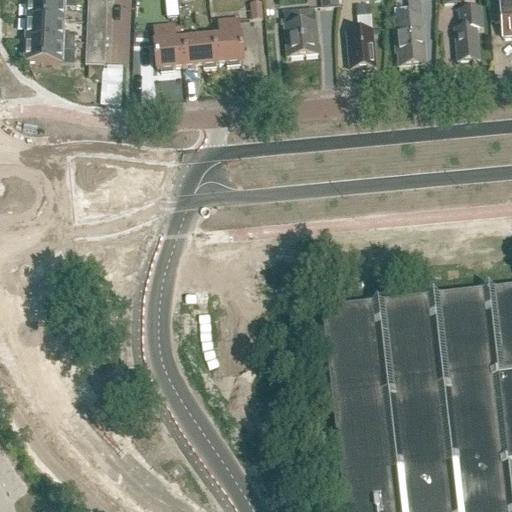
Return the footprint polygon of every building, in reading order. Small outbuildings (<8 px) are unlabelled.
[(77,2),(64,2),(29,0),(28,22),(63,23),(63,11),(76,11),(77,2)] [(321,0),(322,12),(339,11),(337,0),(321,0)] [(442,0),(443,9),(464,8),(463,0),(442,0)] [(511,0),(498,0),(502,40),(511,39),(511,0)] [(399,70),(427,67),(420,2),(409,4),(410,23),(395,25),(396,38),(394,38),(396,55),(398,55),(399,70)] [(107,13),(108,3),(88,3),(88,13),(107,13)] [(250,9),(251,25),(262,24),(260,8),(250,9)] [(457,65),(479,63),(477,32),(483,31),(481,11),(459,13),(461,32),(454,33),(457,65)] [(287,61),(320,58),(317,27),(315,12),(283,15),(284,30),(287,61)] [(372,34),(371,18),(357,19),(359,36),(348,37),(351,73),(362,72),(362,74),(371,73),(371,71),(374,71),(372,52),(375,52),(373,34),(372,34)] [(62,36),(63,23),(28,22),(27,44),(62,45),(75,46),(75,37),(62,36)] [(218,26),(219,40),(211,41),(214,68),(215,67),(226,66),(226,70),(239,69),(239,65),(243,65),(240,38),(239,38),(238,24),(218,26)] [(186,70),(183,43),(175,44),(174,30),(154,32),(155,46),(154,46),(156,73),(161,73),(161,77),(173,76),(173,71),(186,70)] [(87,46),(106,47),(106,37),(87,36),(87,46)] [(215,71),(215,67),(214,68),(211,41),(183,43),(186,70),(203,69),(203,73),(215,71)] [(75,46),(62,45),(27,44),(26,66),(61,67),(61,54),(74,55),(75,46)] [(106,57),(106,47),(87,46),(86,56),(106,57)] [(93,60),(93,101),(112,101),(112,60),(93,60)] [(511,511),(511,290),(322,311),(343,511),(511,511)]
